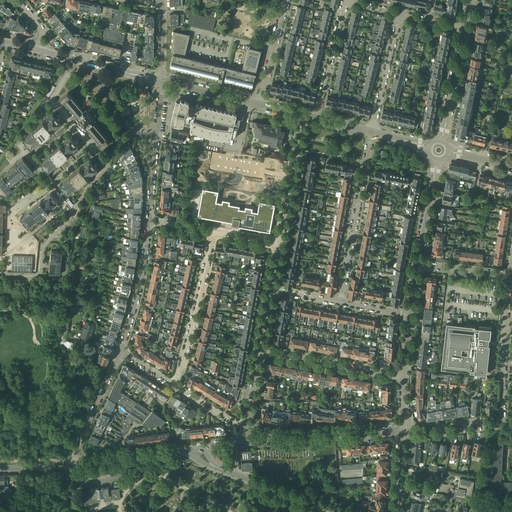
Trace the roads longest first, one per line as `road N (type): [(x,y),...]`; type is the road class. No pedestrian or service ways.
road 1 (residential): [(339,302),(371,132)]
road 2 (residential): [(244,442),(402,430)]
road 3 (residential): [(175,384),(212,232)]
road 4 (residential): [(404,377),(260,351)]
road 5 (residential): [(510,276),(501,422)]
road 6 (residential): [(148,220),(120,350)]
road 7 (residential): [(280,245),(303,115)]
road 8 (residential): [(337,511),(217,467)]
road 9 (tertiary): [(161,80),(39,50)]
road 10 (residential): [(120,350),(72,464)]
road 11 (residential): [(344,0),(316,118)]
road 12 (residential): [(371,132),(399,14)]
